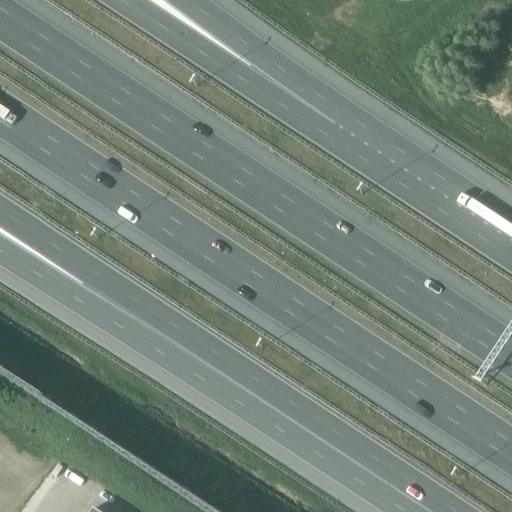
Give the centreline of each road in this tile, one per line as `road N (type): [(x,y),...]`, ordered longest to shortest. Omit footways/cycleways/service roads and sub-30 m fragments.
road 1 (motorway): [(0,115),(511,453)]
road 2 (motorway): [(511,355),(0,17)]
road 3 (motorway): [(176,327),(454,511)]
road 4 (motorway): [(326,137),(117,0)]
road 5 (motorway): [(511,259),(326,137)]
road 6 (motorway): [(0,210),(176,327)]
road 7 (motorway): [(326,137),(175,0)]
road 8 (motorway): [(0,232),(176,327)]
